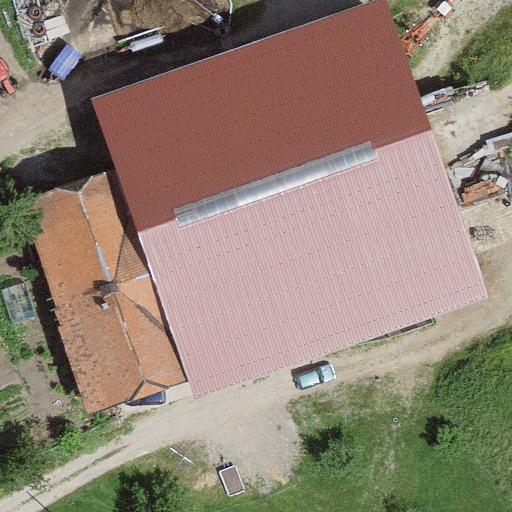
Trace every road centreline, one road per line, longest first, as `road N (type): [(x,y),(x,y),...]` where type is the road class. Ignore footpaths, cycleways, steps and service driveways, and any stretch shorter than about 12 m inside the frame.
road 1 (track): [(13,511),(211,396),(341,354)]
road 2 (track): [(0,126),(243,20)]
